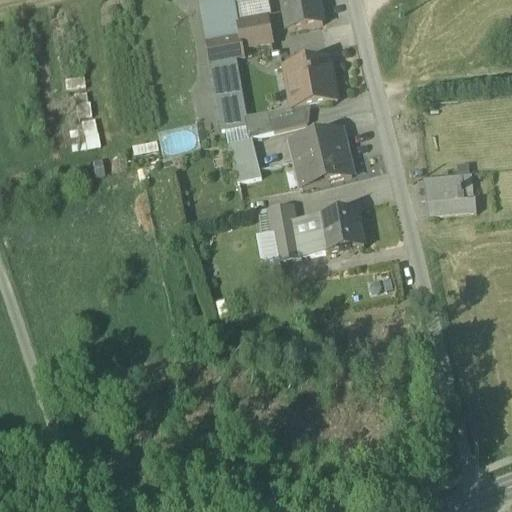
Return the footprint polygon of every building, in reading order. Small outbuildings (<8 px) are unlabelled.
[(198,0),(206,48),(241,42),(239,30),(236,8),(234,0),(198,0)] [(234,0),(236,8),(283,0),(282,0),(234,0)] [(282,0),(283,0),(289,33),(323,27),(318,0),(282,0)] [(206,48),(209,67),(235,62),(235,63),(244,61),(243,53),(271,48),(267,26),(239,30),(241,42),(206,48)] [(293,85),(298,112),(337,105),(328,61),(285,69),(289,86),(293,85)] [(211,79),(221,134),(225,133),(246,130),(247,130),(245,120),(235,63),(235,62),(209,67),(211,79)] [(290,112),(245,120),(247,130),(246,130),(248,143),(274,136),(270,122),(291,117),(290,112)] [(270,122),(274,136),(307,128),(304,114),(291,117),(270,122)] [(71,129),(72,150),(98,150),(97,128),(71,129)] [(246,130),(225,133),(227,147),(248,143),(246,130)] [(340,133),(336,134),(342,159),(346,158),(340,133)] [(300,171),(305,191),(352,180),(346,158),(342,159),(336,134),(291,145),(298,172),(300,171)] [(228,148),(237,187),(261,181),(252,142),(228,148)] [(473,179),(461,180),(463,204),(475,203),(473,179)] [(422,183),(428,221),(476,217),(475,203),(463,204),(461,180),(422,183)] [(268,212),(271,229),(291,226),(294,225),(294,223),(291,208),(268,212)] [(262,238),(272,237),(271,229),(268,212),(257,214),(261,237),(262,238)] [(363,249),(357,212),(318,219),(321,236),(325,256),(363,249)] [(318,219),(294,223),(294,225),(291,226),(294,241),(321,236),(318,219)] [(272,237),(273,244),(294,241),(291,226),(271,229),(272,237)] [(297,261),(325,256),(321,236),(294,241),(297,261)] [(272,237),(262,238),(261,237),(255,238),(261,272),(280,268),(279,264),(277,265),(273,244),(272,237)] [(297,261),(294,241),(273,244),(277,265),(279,264),(297,261)]
